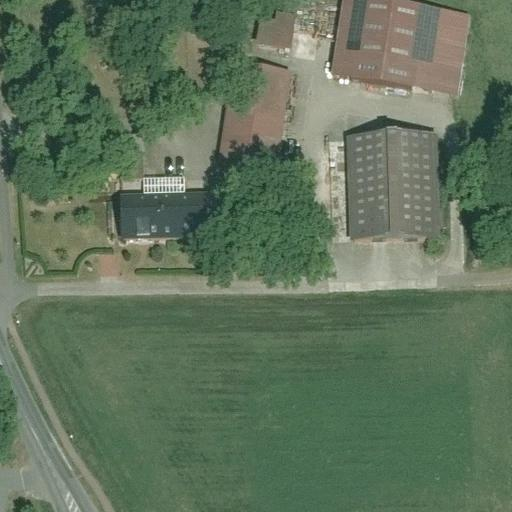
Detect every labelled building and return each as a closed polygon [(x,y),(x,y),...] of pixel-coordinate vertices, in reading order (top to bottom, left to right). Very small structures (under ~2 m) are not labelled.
[(469,26),(341,8),(331,82),(459,100),(469,26)] [(273,13),(271,22),(256,19),(250,46),(289,54),(296,18),(273,13)] [(277,176),(292,75),(233,66),(218,168),(277,176)] [(438,143),(349,146),(352,253),(442,250),(438,143)] [(209,197),(120,200),(122,245),(211,242),(209,197)] [(103,255),(104,275),(120,274),(119,254),(103,255)]
